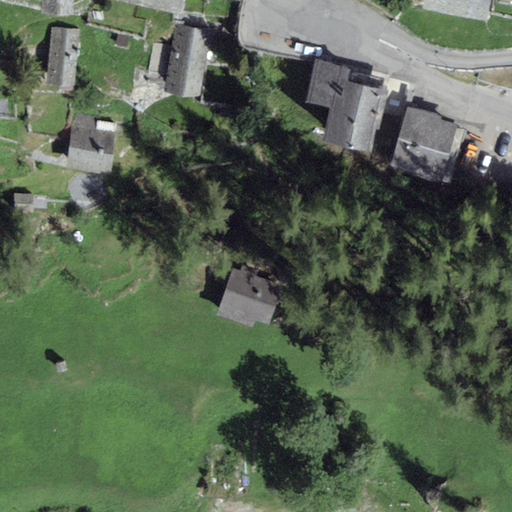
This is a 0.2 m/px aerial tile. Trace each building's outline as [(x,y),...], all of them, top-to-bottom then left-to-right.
[(72,15),(72,0),(40,0),(40,14),(72,15)] [(133,0),(132,4),(180,15),(183,0),(133,0)] [(423,0),(421,9),(486,21),(489,0),(423,0)] [(165,92),(199,97),(208,30),(174,25),(165,92)] [(73,88),(79,28),(52,26),(46,86),(73,88)] [(350,67),(316,60),(306,102),(331,108),(337,80),(347,82),(350,67)] [(480,71),(478,79),(511,87),(511,69),(508,68),(480,71)] [(388,92),(347,82),(337,80),(331,108),(323,142),(371,153),(376,130),(379,130),(388,92)] [(408,107),(390,167),(424,177),(440,182),(457,125),(441,120),(442,117),(408,107)] [(66,167),(111,173),(116,133),(95,130),(96,118),(73,115),(71,127),(66,167)] [(33,194),(13,193),(13,204),(32,205),(33,194)] [(281,286),(232,269),(218,308),(267,324),(281,286)]
